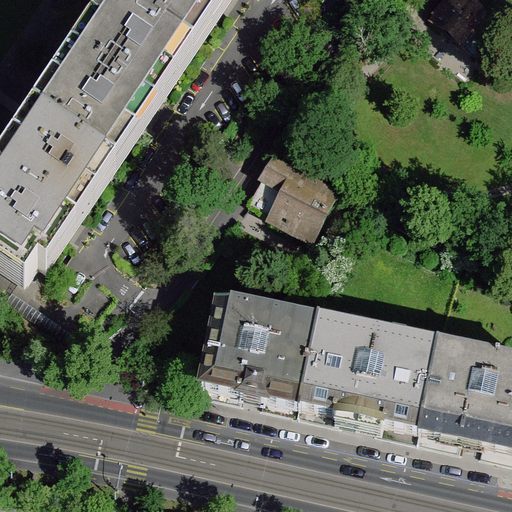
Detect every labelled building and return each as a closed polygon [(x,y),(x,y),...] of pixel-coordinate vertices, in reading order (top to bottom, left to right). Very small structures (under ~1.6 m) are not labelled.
[(227,0),(114,0),(111,5),(194,61),(233,3),(227,0)] [(508,36),(463,0),(453,0),(445,10),(449,13),(440,24),(468,47),(466,50),(485,66),(508,36)] [(111,5),(72,62),(155,118),(194,61),(111,5)] [(72,62),(34,120),(117,176),(155,118),(72,62)] [(34,120),(0,169),(0,183),(76,235),(117,176),(34,120)] [(285,197),(271,224),(313,246),(337,197),(275,167),(264,186),(285,197)] [(0,183),(0,275),(17,287),(25,293),(39,274),(47,279),(76,235),(0,183)] [(203,393),(302,415),(318,331),(219,312),(203,393)] [(439,357),(318,331),(302,415),(421,439),(439,357)] [(511,371),(439,357),(421,439),(511,457),(511,371)]
